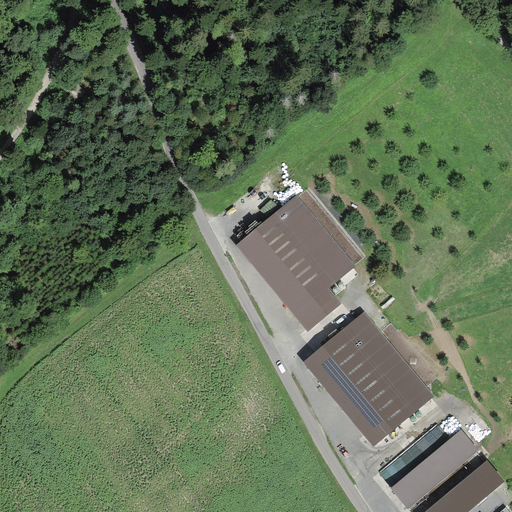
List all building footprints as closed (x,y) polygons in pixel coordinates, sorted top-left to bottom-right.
[(76,82),(68,91),(79,101),(86,93),(76,82)] [(354,267),(297,197),(235,247),(305,333),(338,306),(325,290),(354,267)] [(368,312),(312,356),(381,443),(437,399),(368,312)] [(461,429),(392,482),(412,507),(480,455),(461,429)] [(488,460),(426,511),(468,511),(506,480),(488,460)]
